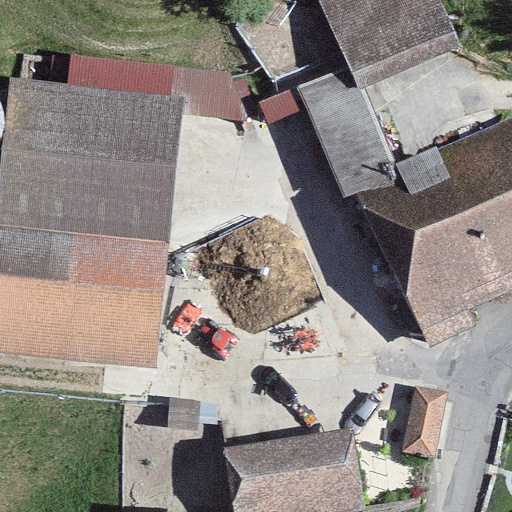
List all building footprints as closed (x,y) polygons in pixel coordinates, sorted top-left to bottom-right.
[(316,98),(432,336),(511,306),(511,171),(473,186),(456,155),(417,167),(386,109),(481,57),(452,0),(369,0),(333,15),(358,77),(316,98)] [(0,365),(172,385),(201,111),(34,89),(23,219),(0,216),(0,365)] [(0,170),(6,164),(11,146),(10,128),(2,112),(0,110),(0,170)] [(443,397),(417,392),(406,450),(431,455),(443,397)] [(348,437),(233,454),(241,511),(328,511),(358,508),(348,437)]
